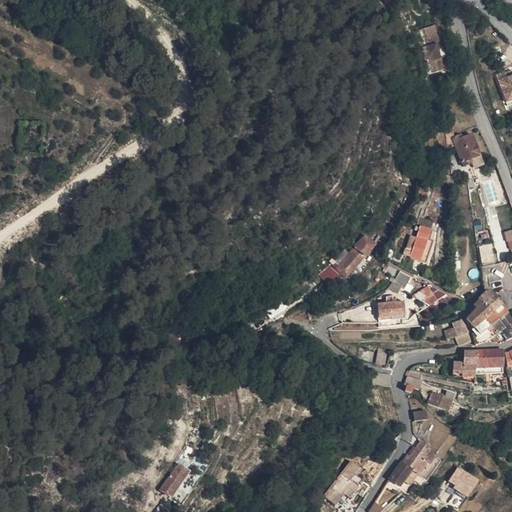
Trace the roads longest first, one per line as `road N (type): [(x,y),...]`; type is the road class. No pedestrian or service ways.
road 1 (track): [(127,0),(168,47),(173,107),(159,126),(0,242)]
road 2 (unclassified): [(359,511),(402,450),(400,364),(511,345)]
road 3 (unclassified): [(511,196),(481,115),(455,0)]
